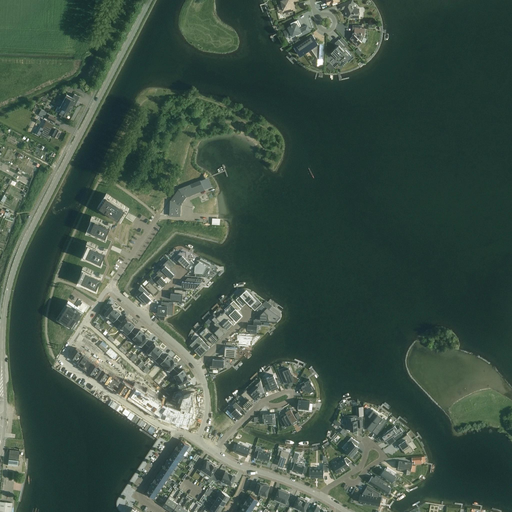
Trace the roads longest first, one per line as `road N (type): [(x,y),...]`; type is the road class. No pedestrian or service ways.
road 1 (tertiary): [(1,352),(8,291),(26,237),(147,0)]
road 2 (residential): [(174,437),(62,358),(108,288)]
road 3 (residential): [(208,221),(155,218),(108,288)]
